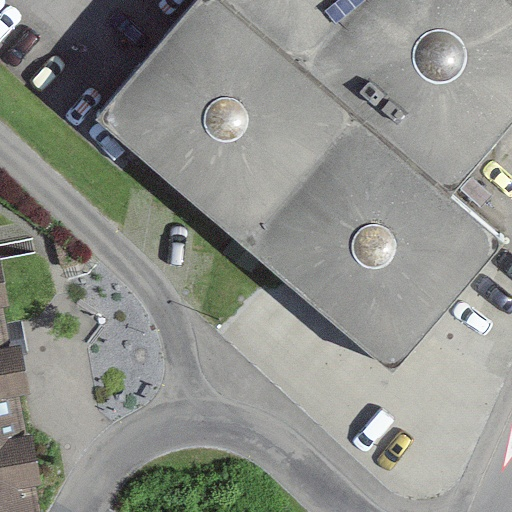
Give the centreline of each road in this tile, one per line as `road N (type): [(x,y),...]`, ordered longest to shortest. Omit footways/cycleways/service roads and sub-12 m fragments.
road 1 (residential): [(191,418),(168,309),(95,227),(0,145)]
road 2 (residential): [(354,511),(282,451),(236,427),(191,418)]
road 3 (residential): [(191,418),(136,437),(95,474),(76,511)]
